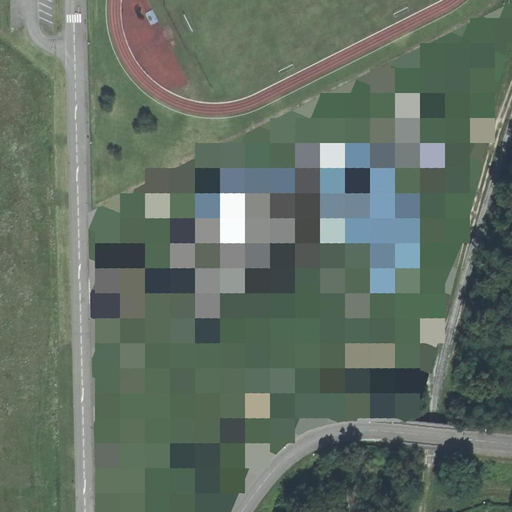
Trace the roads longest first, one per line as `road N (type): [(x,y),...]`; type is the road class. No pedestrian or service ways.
road 1 (unclassified): [(86,511),(73,0)]
road 2 (unclassified): [(511,443),(371,429),(327,433),(277,463),(242,511)]
